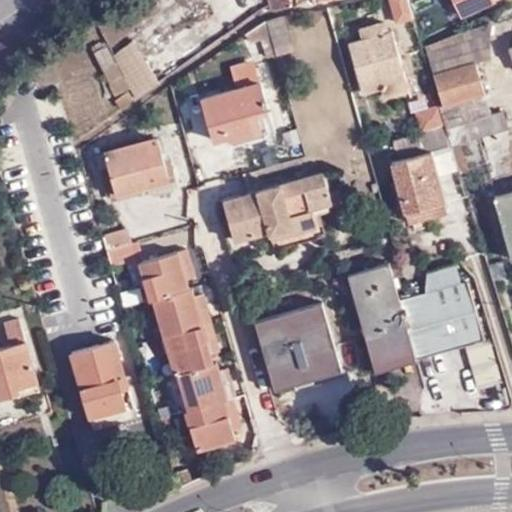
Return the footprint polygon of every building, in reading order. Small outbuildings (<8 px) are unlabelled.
[(117,0),(91,20),(104,42),(158,0),(117,0)] [(269,0),(273,13),(294,8),(292,0),(269,0)] [(409,0),(388,0),(395,22),(414,15),(409,0)] [(450,0),(457,13),(481,0),(450,0)] [(255,57),(295,46),(286,15),(246,26),(255,57)] [(357,30),(360,39),(388,31),(386,22),(357,30)] [(445,122),(452,145),(453,148),(473,142),(472,135),(511,122),(506,106),(495,111),(479,59),(492,55),(494,22),(428,48),(445,107),(441,108),(444,119),(445,122)] [(390,30),(388,31),(360,39),(348,43),(361,91),(380,87),(383,95),(407,89),(390,30)] [(138,99),(162,81),(146,57),(130,36),(109,50),(116,61),(131,87),(138,99)] [(109,50),(104,42),(92,49),(101,67),(116,61),(109,50)] [(227,68),(233,87),(260,79),(253,60),(227,68)] [(131,87),(116,61),(101,67),(114,96),(131,87)] [(260,79),(233,87),(201,96),(215,139),(233,133),(234,136),(263,127),(257,106),(267,103),(260,79)] [(123,109),(137,99),(130,91),(117,100),(123,109)] [(420,127),(444,119),(441,108),(439,101),(414,108),(420,127)] [(433,151),(452,145),(445,122),(418,131),(421,139),(425,149),(431,148),(433,151)] [(103,148),(115,189),(146,180),(145,176),(166,170),(156,133),(103,148)] [(425,149),(421,139),(401,146),(404,156),(425,149)] [(452,145),(433,151),(439,173),(460,167),(453,148),(452,145)] [(409,210),(447,198),(439,173),(433,151),(431,148),(425,149),(404,156),(395,159),(409,210)] [(312,173),(324,213),(333,208),(322,169),(312,173)] [(311,171),(222,201),(234,238),(268,227),(275,248),(329,232),(324,213),(312,173),(311,171)] [(511,257),(511,191),(495,196),(511,258),(511,257)] [(450,209),(447,198),(409,210),(413,219),(450,209)] [(126,228),(102,236),(106,249),(131,242),(126,228)] [(106,249),(102,236),(88,240),(96,268),(111,264),(106,249)] [(134,257),(131,242),(106,249),(111,264),(134,257)] [(180,266),(189,262),(185,247),(135,261),(145,298),(151,296),(171,371),(177,372),(185,410),(182,411),(193,449),(233,438),(230,429),(226,419),(236,416),(230,399),(234,398),(230,379),(222,382),(218,369),(216,360),(212,362),(209,352),(217,350),(206,307),(198,310),(193,295),(191,288),(188,288),(184,277),(180,266)] [(348,273),(372,358),(414,346),(401,298),(391,261),(348,273)] [(193,273),(189,262),(180,266),(184,277),(193,273)] [(411,296),(428,357),(469,346),(485,341),(466,280),(462,282),(457,265),(427,273),(426,291),(411,296)] [(201,293),(193,295),(198,310),(206,307),(201,293)] [(419,360),(428,357),(411,296),(401,298),(414,346),(417,357),(419,360)] [(275,386),(341,367),(321,299),(255,318),(275,386)] [(6,320),(13,343),(28,338),(22,315),(6,320)] [(89,415),(127,403),(118,375),(123,372),(111,336),(68,349),(89,415)] [(28,338),(13,343),(0,346),(0,396),(21,389),(19,383),(40,377),(28,338)] [(491,340),(485,341),(469,346),(481,389),(505,384),(491,340)] [(417,357),(414,346),(372,358),(376,369),(417,357)] [(226,368),(218,369),(222,382),(230,379),(226,368)] [(132,418),(127,403),(89,415),(93,431),(132,418)] [(239,425),(236,416),(226,419),(230,429),(239,425)]
